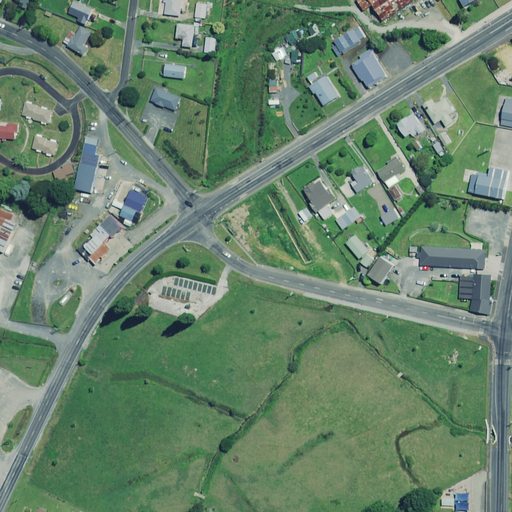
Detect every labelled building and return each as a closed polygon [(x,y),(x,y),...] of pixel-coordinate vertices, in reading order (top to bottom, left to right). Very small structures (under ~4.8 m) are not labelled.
[(32,0),(14,0),(21,3),(20,6),(28,9),(32,0)] [(182,0),(164,0),(165,3),(167,3),(166,14),(180,16),(182,0)] [(416,0),(358,0),(358,1),(365,11),(373,5),(384,21),(416,0)] [(94,9),(74,1),(70,14),(80,18),(79,21),(88,25),(94,9)] [(208,5),(198,4),(196,18),(207,19),(208,5)] [(199,27),(179,24),(177,39),(184,40),(183,46),(192,48),(194,34),(198,35),(199,27)] [(93,33),(81,27),(76,36),(70,33),(64,44),(84,55),(88,48),(85,46),(93,33)] [(363,45),(361,42),(367,38),(360,28),(338,42),(340,45),(333,49),(339,58),(345,54),(346,55),(363,45)] [(215,38),(216,35),(210,34),(209,37),(208,37),(205,53),(215,54),(217,39),(215,38)] [(511,46),(501,52),(509,66),(507,67),(511,75),(511,73),(511,46)] [(387,78),(371,50),(360,56),(362,59),(352,65),(362,81),(364,80),(369,89),(387,78)] [(189,67),(167,64),(165,77),(187,79),(189,67)] [(319,77),(316,72),(307,77),(310,82),(319,77)] [(339,97),(326,77),(310,87),(315,94),(317,94),(324,106),(339,97)] [(511,97),(507,96),(502,121),(511,123),(511,97)] [(454,112),(446,98),(435,104),(433,100),(424,105),(435,124),(442,120),(446,127),(454,123),(449,115),(454,112)] [(32,119),(33,120),(43,122),(42,124),(50,126),(54,111),(49,110),(50,108),(43,106),(43,108),(33,105),(34,104),(28,102),(27,103),(26,103),(23,116),(27,117),(27,119),(32,121),(32,119)] [(426,130),(414,114),(397,125),(406,137),(411,134),(415,138),(426,130)] [(0,122),(0,138),(4,139),(4,142),(7,142),(7,139),(18,139),(19,125),(19,123),(0,122)] [(452,142),(445,132),(439,136),(446,146),(452,142)] [(48,139),(43,138),(43,136),(38,135),(38,136),(36,136),(33,150),(37,151),(37,152),(42,153),(47,154),(47,156),(52,157),(52,155),(55,155),(58,141),(52,140),(48,139)] [(86,141),(77,186),(93,189),(101,153),(98,152),(100,144),(86,141)] [(422,148),(416,141),(413,144),(419,151),(422,148)] [(406,170),(399,159),(378,172),(389,189),(400,182),(396,176),(406,170)] [(63,167),(64,169),(55,172),(58,182),(67,179),(66,176),(77,173),(74,164),(63,167)] [(374,183),(363,165),(351,172),(357,181),(352,184),(357,193),(374,183)] [(508,177),(475,169),(470,188),(504,196),(508,177)] [(133,186),(125,201),(141,209),(148,193),(133,186)] [(404,200),(396,187),(389,191),(397,204),(404,200)] [(0,248),(4,250),(18,220),(14,217),(15,211),(0,204),(0,248)] [(400,219),(395,209),(381,217),(386,226),(400,219)] [(361,218),(360,219),(354,210),(342,217),(348,226),(356,221),(358,224),(363,221),(361,218)] [(84,241),(92,251),(122,225),(110,211),(95,224),(99,229),(84,241)] [(369,251),(356,236),(347,243),(359,259),(369,251)] [(486,245),(421,243),(420,262),(485,265),(486,245)] [(368,273),(380,282),(394,263),(382,254),(368,273)] [(374,260),(368,255),(361,263),(367,268),(374,260)] [(475,269),(471,306),(490,308),(494,271),(475,269)] [(456,493),(456,499),(442,498),(442,506),(456,507),(456,511),(469,511),(470,493),(456,493)]
